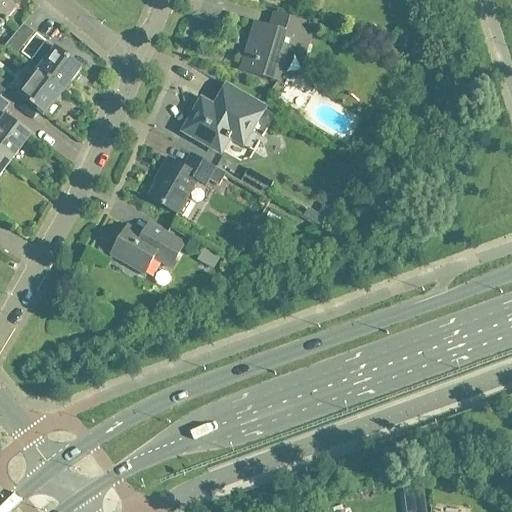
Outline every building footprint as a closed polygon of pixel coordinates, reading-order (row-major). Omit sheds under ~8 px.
[(7,20),(16,9),(4,0),(0,0),(0,28),(5,23),(7,25),(9,22),(7,20)] [(279,82),(288,52),(305,57),(314,26),(273,13),(269,27),(256,23),(241,71),(279,82)] [(17,55),(34,34),(23,25),(6,46),(17,55)] [(64,92),(81,69),(46,42),(28,65),(37,71),(64,92)] [(46,115),(64,92),(37,71),(18,96),(19,97),(20,97),(30,104),(30,105),(33,107),(34,106),(46,115)] [(0,97),(9,87),(0,80),(0,97)] [(252,132),(266,109),(228,87),(215,108),(207,104),(204,109),(199,107),(184,132),(222,154),(224,151),(227,153),(233,142),(244,149),(245,147),(253,152),(262,137),(252,132)] [(0,152),(10,161),(29,136),(30,137),(31,135),(0,113),(0,152)] [(0,174),(10,161),(0,152),(0,174)] [(220,186),(227,174),(216,168),(216,169),(192,155),(185,168),(169,158),(159,175),(161,176),(148,198),(178,215),(178,214),(183,217),(191,202),(187,200),(197,181),(206,186),(209,181),(220,186)] [(319,214),(308,208),(303,217),(324,229),(334,211),(324,205),(319,214)] [(171,268),(185,244),(158,228),(158,227),(149,222),(141,235),(128,228),(112,255),(145,274),(154,259),(171,268)] [(424,511),(421,491),(406,493),(408,511),(424,511)]
